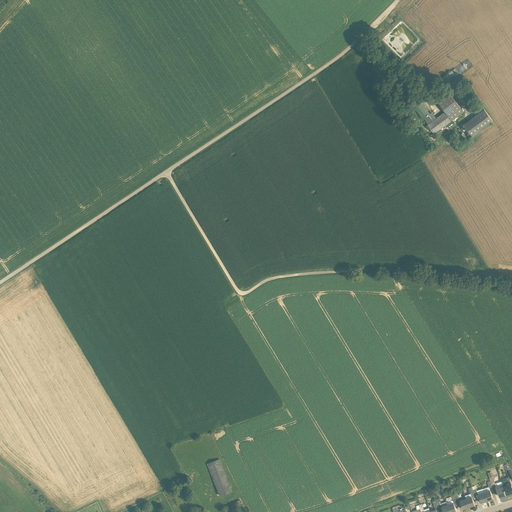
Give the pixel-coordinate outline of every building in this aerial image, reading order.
[(463,63),(445,75),(451,84),(459,79),(457,76),(471,66),(470,63),(466,66),(463,63)] [(464,112),(459,106),(449,93),(437,101),(445,112),(451,121),(464,112)] [(423,117),(429,113),(421,102),(414,108),(422,118),(423,117)] [(472,136),(494,121),(484,106),(480,109),(481,111),(464,123),(472,136)] [(433,134),(451,121),(445,112),(436,118),(428,124),(427,125),(433,134)] [(433,114),(431,115),(430,113),(430,114),(429,113),(423,117),(428,124),(436,118),(433,114)] [(231,491),(219,459),(207,464),(220,495),(231,491)] [(510,479),(511,477),(511,470),(508,463),(503,466),(510,479)] [(511,492),(511,488),(510,482),(506,483),(507,485),(503,486),(506,494),(511,492)] [(496,486),(495,484),(492,485),(492,487),(493,488),(493,489),(496,488),(499,497),(506,494),(503,486),(500,487),(499,485),(496,486)] [(493,499),(490,490),(484,492),(487,501),(493,499)] [(484,492),(478,494),(481,503),(487,501),(484,492)] [(475,505),(472,496),(466,498),(469,507),(475,505)] [(469,507),(466,498),(460,501),(462,509),(469,507)] [(242,505),(239,500),(232,504),(234,508),(242,505)] [(453,511),(456,511),(453,503),(453,500),(446,502),(447,505),(449,511),(453,511)]
